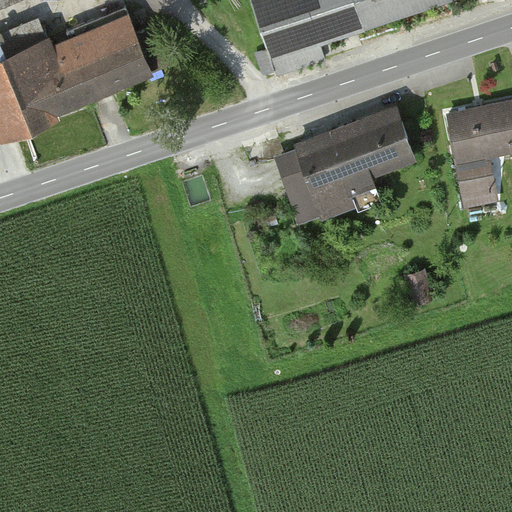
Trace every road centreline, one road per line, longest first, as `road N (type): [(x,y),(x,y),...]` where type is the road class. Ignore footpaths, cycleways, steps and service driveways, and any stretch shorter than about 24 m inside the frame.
road 1 (tertiary): [(0,198),(511,27)]
road 2 (track): [(271,107),(184,0)]
